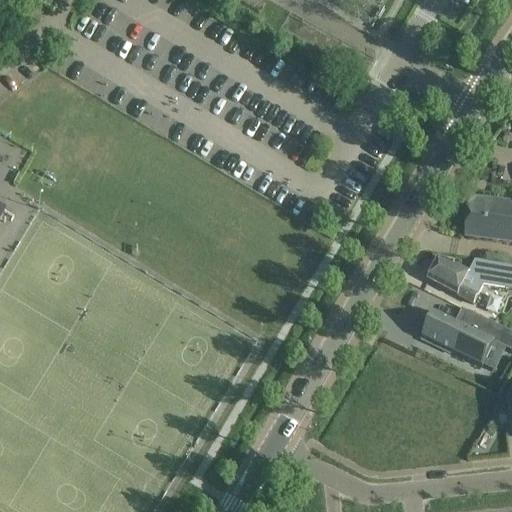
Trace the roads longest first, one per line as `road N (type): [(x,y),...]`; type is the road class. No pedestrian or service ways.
road 1 (tertiary): [(273,443),(511,44)]
road 2 (residential): [(273,443),(337,483),(371,491),(511,479)]
